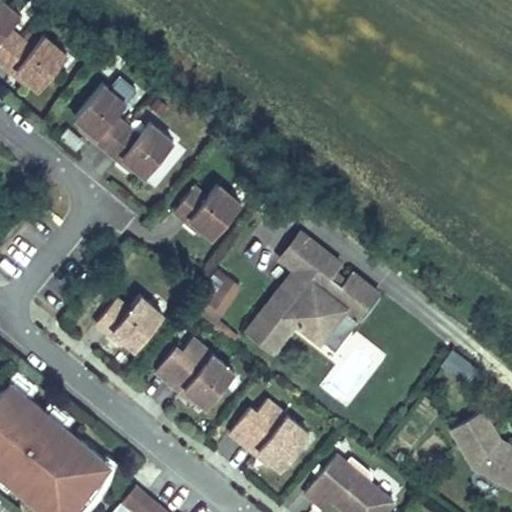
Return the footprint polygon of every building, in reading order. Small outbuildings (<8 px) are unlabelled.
[(56,50),(32,32),(22,45),(0,28),(0,22),(8,13),(0,6),(0,68),(3,71),(6,67),(20,77),(30,85),(56,50)] [(20,77),(6,67),(3,71),(17,81),(20,77)] [(105,117),(116,104),(92,85),(65,120),(75,128),(89,138),(85,142),(111,162),(115,158),(128,168),(138,176),(165,141),(141,122),(130,136),(105,117)] [(85,142),(89,138),(75,128),(72,132),(85,142)] [(128,168),(115,158),(111,162),(125,172),(128,168)] [(203,217),(213,225),(241,191),(218,172),(207,185),(195,175),(174,199),(187,210),(191,206),(203,217)] [(191,206),(187,210),(200,221),(203,217),(191,206)] [(305,231),(300,226),(279,251),(284,255),(305,231)] [(294,263),(243,325),(268,346),(293,316),(316,335),(343,304),(358,316),(379,291),(350,268),(345,275),(340,280),(330,272),(335,267),(340,259),(305,231),(284,255),(294,263)] [(218,322),(241,280),(217,267),(195,309),(218,322)] [(345,275),(335,267),(330,272),(340,280),(345,275)] [(118,323),(128,331),(156,298),(132,278),(121,291),(109,281),(88,305),(102,316),(105,312),(118,323)] [(358,316),(343,304),(316,335),(333,346),(358,316)] [(105,312),(102,316),(114,327),(118,323),(105,312)] [(196,389),(205,396),(233,363),(192,328),(180,340),(174,336),(154,360),(179,382),(183,377),(196,389)] [(458,349),(443,360),(455,375),(469,363),(458,349)] [(101,447),(8,370),(0,379),(0,464),(51,507),(61,495),(66,500),(97,464),(91,460),(101,447)] [(179,382),(192,393),(196,389),(183,377),(179,382)] [(280,459),(308,426),(266,390),(255,403),(249,398),(229,423),(254,444),(257,440),(271,452),(280,459)] [(496,431),(479,400),(446,418),(467,457),(511,483),(511,440),(504,435),(502,438),(494,434),(496,431)] [(271,452),(257,440),(254,444),(267,456),(271,452)] [(314,493),(323,483),(328,488),(356,511),(373,511),(391,491),(365,469),(360,475),(343,460),(348,455),(335,444),(302,482),(314,493)] [(348,455),(343,460),(360,475),(365,469),(348,455)] [(180,511),(171,504),(168,507),(132,477),(120,491),(145,511),(180,511)] [(314,493),(320,498),(328,488),(323,483),(314,493)]
